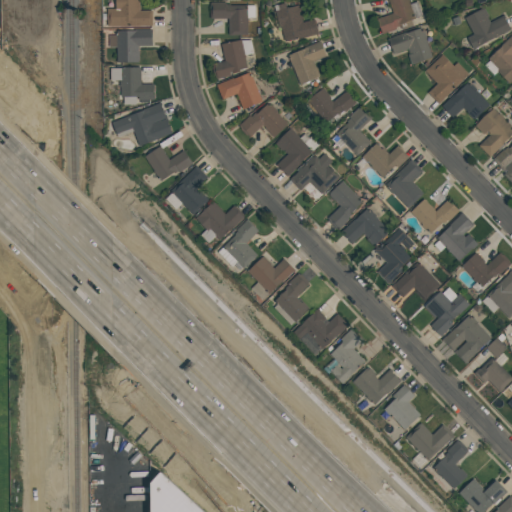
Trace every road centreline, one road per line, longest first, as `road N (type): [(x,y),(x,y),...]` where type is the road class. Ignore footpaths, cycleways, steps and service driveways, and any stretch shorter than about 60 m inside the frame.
road 1 (residential): [(181,0),(190,105),(213,139),(511,454)]
road 2 (motorway): [(362,511),(110,261)]
road 3 (residential): [(339,0),(344,28),(382,90),(511,227)]
road 4 (motorway): [(114,318),(307,511)]
